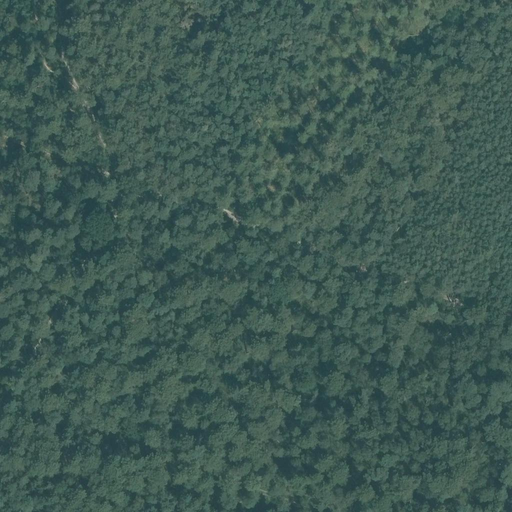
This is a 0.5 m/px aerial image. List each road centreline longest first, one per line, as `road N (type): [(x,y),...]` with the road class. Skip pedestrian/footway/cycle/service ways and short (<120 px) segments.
road 1 (track): [(511,327),(119,181)]
road 2 (track): [(119,181),(0,388)]
road 3 (track): [(119,181),(75,97),(64,59),(63,0)]
road 4 (track): [(0,135),(119,181)]
